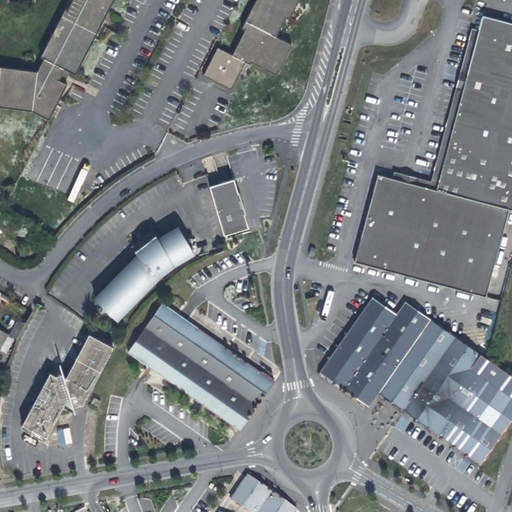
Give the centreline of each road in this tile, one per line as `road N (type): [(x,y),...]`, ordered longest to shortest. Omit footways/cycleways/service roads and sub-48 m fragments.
road 1 (residential): [(321,133),(290,127),(244,134),(155,167),(28,278)]
road 2 (tertiary): [(305,409),(285,252),(321,133)]
road 3 (unclassified): [(0,498),(276,451)]
road 4 (unknown): [(336,280),(367,277),(490,303),(505,281)]
road 5 (tertiary): [(321,133),(361,0)]
road 6 (tertiary): [(350,0),(321,133)]
